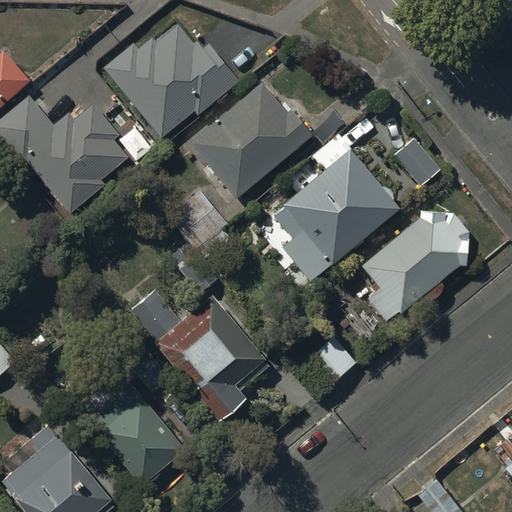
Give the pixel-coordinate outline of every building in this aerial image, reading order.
[(133,46),(104,70),(161,142),(196,114),(199,119),(241,86),(209,45),(203,50),(197,43),(193,45),(178,26),(156,44),(153,40),(138,52),(133,46)] [(0,110),(30,84),(4,55),(0,58),(0,110)] [(261,87),(191,148),(236,203),(312,140),(291,114),(287,118),(261,87)] [(29,98),(0,122),(0,138),(23,166),(26,163),(70,216),(105,187),(101,183),(128,161),(112,142),(118,138),(93,108),(75,123),(69,115),(54,128),(29,98)] [(332,267),(333,269),(401,211),(351,153),(353,151),(339,135),(313,158),(325,172),(283,208),(285,210),(273,220),(293,243),(283,252),(311,285),(332,267)] [(413,140),(393,157),(419,189),(440,172),(413,140)] [(175,228),(195,252),(219,234),(215,229),(228,219),(218,205),(213,209),(200,192),(185,203),(193,214),(175,228)] [(420,222),(362,268),(381,291),(368,301),(387,323),(399,313),(402,317),(459,270),(467,270),(469,234),(454,216),(441,215),(441,211),(424,210),(424,216),(420,216),(420,222)] [(185,246),(170,259),(200,294),(215,281),(185,246)] [(158,344),(155,346),(219,426),(245,405),(233,390),(264,365),(212,300),(182,324),(157,294),(133,313),(158,344)] [(335,338),(301,366),(323,393),(357,365),(335,338)] [(0,376),(16,363),(0,344),(0,376)] [(133,371),(152,394),(168,380),(141,349),(134,355),(142,364),(133,371)] [(130,388),(87,422),(140,486),(145,482),(146,482),(146,483),(147,483),(148,483),(149,483),(150,483),(151,483),(152,483),(153,483),(154,483),(154,482),(155,482),(156,482),(156,481),(157,481),(157,480),(158,480),(158,479),(159,478),(159,477),(160,476),(160,475),(185,454),(130,388)] [(13,475),(2,483),(24,511),(111,511),(114,510),(110,505),(112,504),(53,428),(5,465),(13,475)] [(461,511),(439,483),(420,497),(425,504),(414,511),(461,511)]
